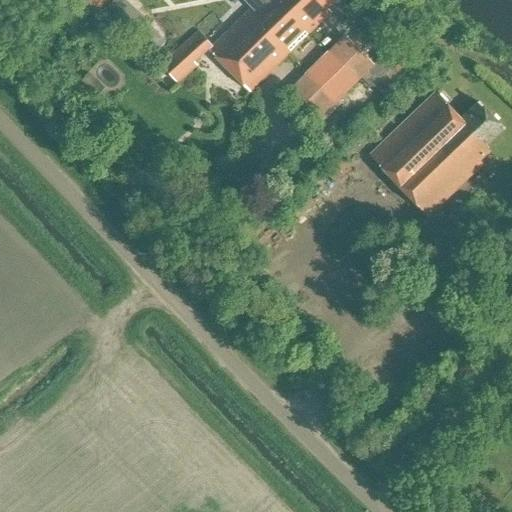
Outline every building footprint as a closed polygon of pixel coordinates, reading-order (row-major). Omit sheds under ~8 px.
[(81,0),(92,11),(102,0),(81,0)] [(118,0),(116,0),(110,7),(137,33),(144,25),(118,0)] [(241,0),(251,10),(237,23),(251,36),(254,33),(258,37),(263,32),(266,36),(303,0),(241,0)] [(336,1),(335,0),(303,0),(266,36),(286,57),(332,12),(329,8),(336,1)] [(251,36),(237,23),(214,45),(199,29),(161,66),(178,83),(199,63),(197,62),(210,50),(250,91),(286,57),(266,36),(263,32),(258,37),(254,33),(251,36)] [(327,52),(284,94),(314,124),(373,66),(343,36),(335,44),(327,52)] [(89,74),(81,83),(89,91),(97,82),(89,74)] [(471,178),(477,172),(476,172),(483,166),(481,164),(490,155),(483,148),(502,130),(477,104),(460,120),(435,94),(370,156),(428,218),(471,178)] [(148,206),(170,185),(150,163),(127,184),(148,206)] [(480,176),(474,181),(482,190),(488,185),(480,176)] [(473,200),(457,215),(491,252),(507,236),(473,200)]
